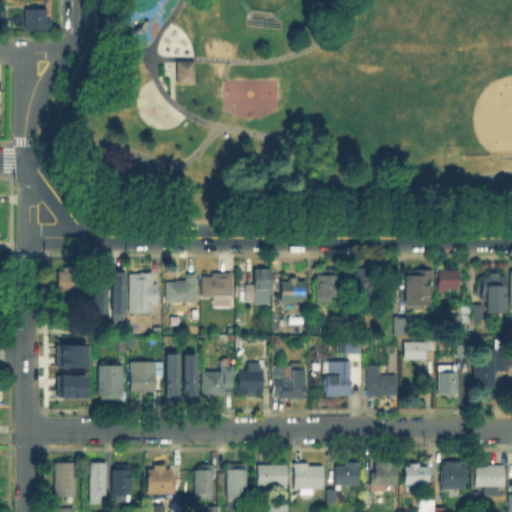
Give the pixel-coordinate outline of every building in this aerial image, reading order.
[(44,7),(44,15),(48,15),(48,27),(44,27),(44,30),(21,30),(21,7),(44,7)] [(174,59),(174,76),(174,84),(193,84),(193,59),(174,59)] [(359,300),(359,292),(353,292),(353,268),(368,268),(368,275),(375,274),(374,300),(359,300)] [(90,313),(90,269),(102,269),(101,313),(90,313)] [(108,312),(108,269),(121,269),(121,312),(108,312)] [(73,270),(73,275),(78,275),(78,281),(83,282),(83,295),(67,294),(67,300),(54,300),(54,274),(60,274),(61,270),(73,270)] [(269,271),(268,296),(267,296),(267,305),(252,305),(252,302),(243,302),(244,287),(252,287),(252,271),(269,271)] [(337,287),(337,299),(329,299),(329,305),(313,304),(314,271),(335,272),(334,287),(337,287)] [(427,282),(427,308),(421,308),(421,311),(406,311),(406,308),(403,308),(403,278),(407,277),(407,272),(430,272),(430,282),(427,282)] [(455,283),(455,292),(444,292),(444,294),(434,294),(434,272),(458,273),(457,283),(455,283)] [(231,274),(231,297),(226,297),(226,303),(213,303),(213,297),(201,297),(201,276),(211,277),(211,273),(231,274)] [(150,274),(151,285),(155,285),(156,306),(150,306),(151,314),(139,316),(124,316),(126,274),(150,274)] [(195,274),(194,302),(165,302),(165,282),(175,282),(175,280),(184,280),(185,274),(195,274)] [(503,279),(504,300),(495,300),(495,309),(483,309),(483,300),(479,300),(479,279),(487,279),(487,276),(496,276),(496,278),(503,279)] [(295,278),(295,283),(303,283),(303,303),(277,303),(277,281),(285,282),(286,278),(295,278)] [(482,306),(482,322),(472,322),(472,306),(482,306)] [(319,308),(319,327),(309,327),(309,308),(319,308)] [(411,319),(411,337),(393,337),(393,319),(411,319)] [(434,336),(434,350),(424,349),(424,360),(403,360),(403,343),(424,343),(425,336),(434,336)] [(360,339),(360,354),(339,354),(339,339),(360,339)] [(52,366),(52,343),(84,343),(84,366),(52,366)] [(464,344),(464,356),(455,356),(455,344),(464,344)] [(163,395),(164,351),(175,351),(175,395),(163,395)] [(492,351),(492,389),(486,389),(487,392),(478,392),(478,389),(471,389),(471,360),(479,360),(479,351),(492,351)] [(506,352),(506,372),(495,372),(496,351),(506,352)] [(180,395),(180,352),(194,352),(194,395),(180,395)] [(119,367),(119,396),(117,396),(117,401),(97,400),(98,396),(94,396),(95,367),(98,367),(97,363),(114,363),(114,367),(119,367)] [(350,363),(349,392),(352,392),(352,397),(325,396),(325,391),(322,391),(322,380),(326,380),(326,376),(338,376),(338,363),(350,363)] [(130,389),(130,365),(153,365),(153,389),(130,389)] [(394,375),(394,396),(365,396),(364,366),(377,366),(377,375),(394,375)] [(270,367),(270,384),(261,384),(261,395),(237,395),(237,371),(258,371),(258,367),(270,367)] [(457,396),(445,398),(436,398),(436,367),(455,367),(457,396)] [(282,368),(283,375),(287,375),(287,373),(289,373),(289,371),(305,370),(305,400),(277,400),(275,395),(270,395),(272,368),(282,368)] [(231,369),(231,386),(222,386),(221,397),(200,397),(200,374),(220,374),(220,369),(231,369)] [(52,396),(52,373),(84,373),(84,396),(52,396)] [(395,467),(395,486),(369,487),(369,475),(373,475),(373,467),(375,467),(375,463),(393,463),(393,467),(395,467)] [(459,463),(459,467),(463,467),(463,490),(440,490),(440,485),(439,485),(439,470),(439,467),(444,467),(444,463),(459,463)] [(348,464),(348,468),(356,468),(356,486),(333,486),(333,467),(342,467),(342,464),(348,464)] [(73,465),(73,499),(52,500),(52,465),(73,465)] [(321,468),(321,490),(311,490),(311,496),(299,496),(299,490),(292,490),(292,465),(306,465),(306,468),(321,468)] [(428,468),(428,485),(404,486),(404,468),(409,468),(409,465),(418,465),(418,468),(428,468)] [(505,465),(505,487),(476,487),(476,467),(488,467),(488,466),(505,465)] [(102,498),(102,501),(99,501),(99,507),(86,507),(86,466),(103,466),(103,498),(102,498)] [(127,466),(127,471),(128,471),(129,496),(124,496),(124,503),(112,503),(112,496),(110,496),(110,471),(114,472),(114,466),(127,466)] [(241,466),(241,471),(243,471),(243,499),(240,499),(239,503),(224,504),(224,471),(225,471),(225,466),(241,466)] [(210,467),(210,472),(211,472),(211,501),(193,501),(193,472),(200,472),(200,467),(210,467)] [(285,467),(285,490),(278,490),(278,495),(270,495),(270,499),(262,499),(262,490),(256,490),(255,467),(285,467)] [(162,472),(168,472),(168,482),(171,482),(171,496),(144,496),(144,472),(150,472),(150,468),(162,468),(162,472)] [(335,490),(335,502),(327,502),(327,490),(335,490)] [(433,501),(431,511),(418,511),(419,500),(433,501)] [(284,511),(284,502),(261,502),(260,511),(284,511)] [(161,511),(162,504),(145,503),(144,511),(161,511)]
